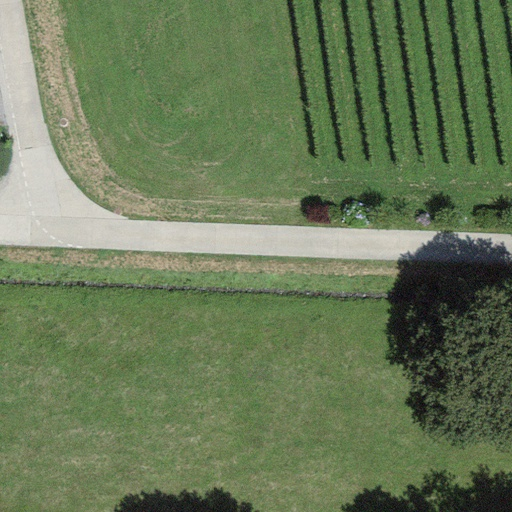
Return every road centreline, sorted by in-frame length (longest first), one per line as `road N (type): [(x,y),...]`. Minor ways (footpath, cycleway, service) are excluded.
road 1 (unclassified): [(66,220),(107,236),(511,251)]
road 2 (unclassified): [(3,0),(25,117),(66,220)]
